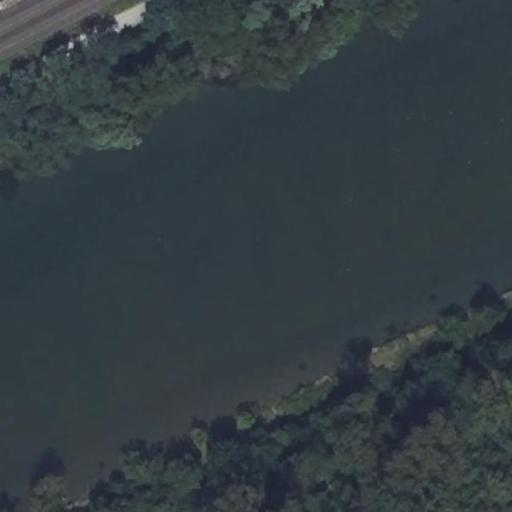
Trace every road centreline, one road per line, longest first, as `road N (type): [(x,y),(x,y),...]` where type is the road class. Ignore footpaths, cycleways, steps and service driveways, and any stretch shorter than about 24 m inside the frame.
road 1 (track): [(0,88),(168,0)]
road 2 (track): [(511,443),(365,511)]
